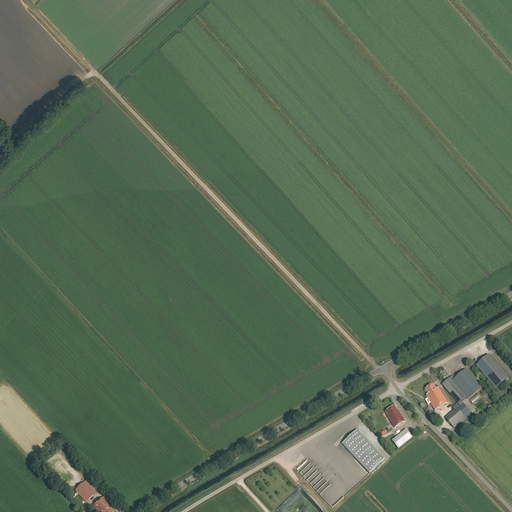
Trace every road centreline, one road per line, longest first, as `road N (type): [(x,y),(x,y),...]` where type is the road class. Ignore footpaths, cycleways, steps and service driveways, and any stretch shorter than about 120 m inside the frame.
road 1 (track): [(0,154),(94,71),(379,369)]
road 2 (tertiary): [(141,511),(383,367)]
road 3 (unclassified): [(182,511),(395,388)]
road 4 (unclassified): [(511,510),(395,388)]
road 5 (tertiary): [(383,367),(511,293)]
road 6 (unclassified): [(395,388),(511,322)]
